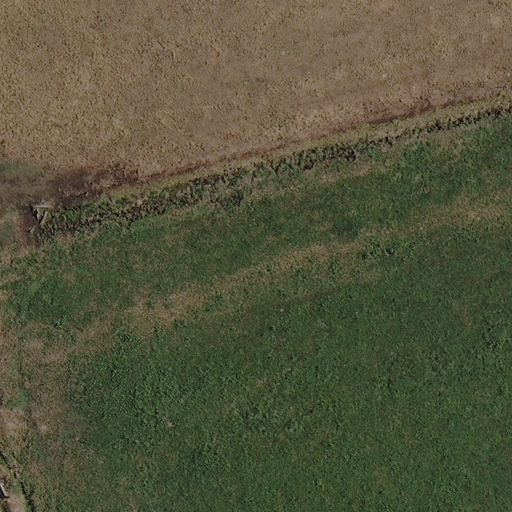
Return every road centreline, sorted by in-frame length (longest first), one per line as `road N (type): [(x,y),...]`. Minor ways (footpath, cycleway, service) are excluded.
road 1 (track): [(0,378),(511,245)]
road 2 (track): [(99,352),(140,511)]
